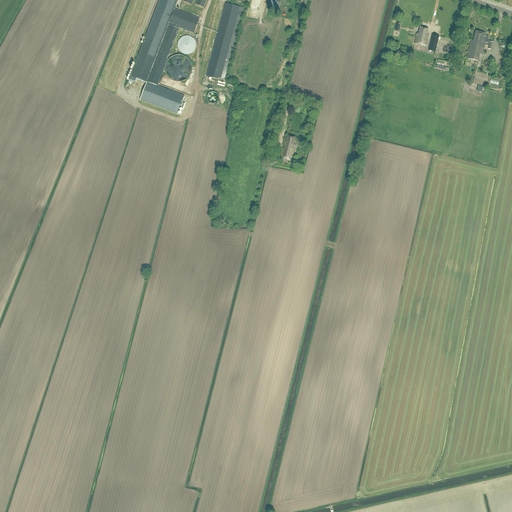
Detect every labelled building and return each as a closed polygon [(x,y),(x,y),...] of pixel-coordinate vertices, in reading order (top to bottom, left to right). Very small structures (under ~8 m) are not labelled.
[(159,0),(129,80),(135,83),(137,79),(147,83),(147,82),(157,86),(179,29),(168,25),(169,24),(194,33),(199,19),(174,9),(177,0),(159,0)] [(226,4),(210,62),(206,77),(216,79),(216,83),(219,84),(220,80),(224,82),(243,8),(241,8),(226,4)] [(414,44),(426,47),(429,35),(427,35),(428,29),(420,28),(418,34),(416,34),(414,44)] [(491,50),(493,43),(487,42),(489,37),(484,36),(485,34),(475,32),(473,41),(471,40),(467,59),(478,62),(480,54),(482,55),(485,43),(488,44),(487,49),(491,50)] [(430,42),(437,44),(439,36),(432,35),(430,42)] [(178,42),(178,43),(178,45),(177,46),(178,47),(178,49),(179,50),(179,51),(180,52),(181,53),(182,54),(183,54),(185,54),(186,55),(187,55),(189,54),(191,54),(192,53),(193,52),(194,51),(195,50),(195,49),(196,47),(196,46),(196,45),(196,44),(196,42),(195,41),(194,40),(193,38),(192,38),(190,37),(189,36),(188,36),(187,36),(186,36),(184,36),(183,37),(181,38),(180,39),(179,40),(179,41),(178,42)] [(437,44),(430,42),(428,51),(435,53),(437,44)] [(192,71),(192,69),(192,66),(191,64),(190,61),(188,60),(186,58),(184,57),(182,56),(179,56),(176,56),(174,56),(172,57),(170,59),(168,61),(166,63),(166,66),(165,68),(165,71),(166,73),(167,76),(168,78),(170,79),(172,81),(174,82),(177,83),(180,83),(182,82),(185,81),(187,80),(189,78),(190,76),(191,74),(192,71)] [(147,83),(140,100),(178,115),(185,96),(157,86),(147,82),(147,83)] [(294,145),(295,138),(287,136),(286,142),(284,142),(283,145),(285,146),(284,149),(283,149),(281,156),(281,159),(290,161),(291,158),(292,158),(295,145),(294,145)]
